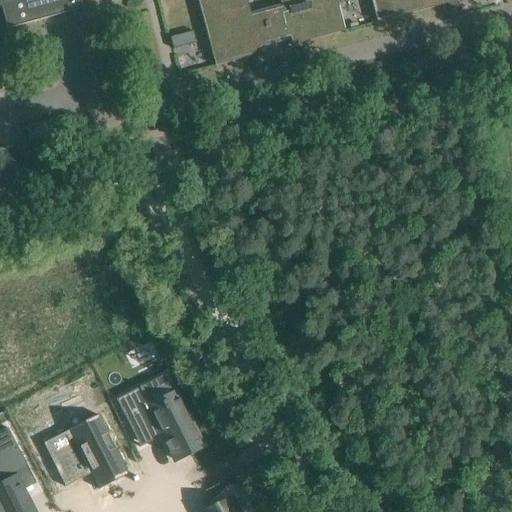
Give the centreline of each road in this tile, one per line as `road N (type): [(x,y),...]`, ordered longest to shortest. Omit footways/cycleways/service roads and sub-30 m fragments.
road 1 (unclassified): [(511,12),(86,125),(76,89),(0,111)]
road 2 (unclassified): [(146,171),(511,72)]
road 3 (unclassified): [(146,171),(287,457)]
road 4 (unclassified): [(0,211),(146,171)]
road 5 (residential): [(172,511),(287,457)]
